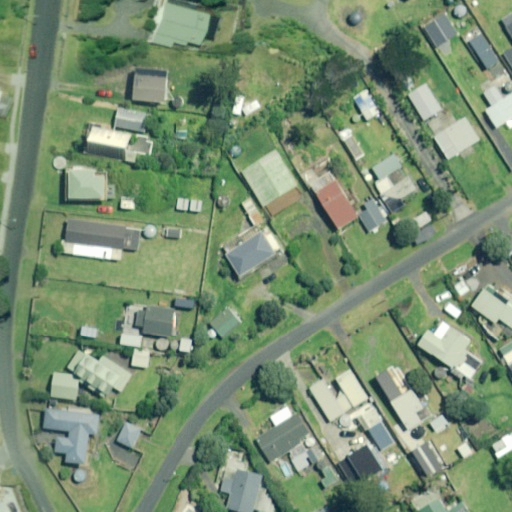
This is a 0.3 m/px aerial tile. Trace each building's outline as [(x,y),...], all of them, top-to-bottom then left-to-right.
[(217,17),(205,14),(158,4),(149,44),(171,48),(172,44),(185,46),(185,43),(198,46),(200,37),(212,40),(217,17)] [(511,47),(503,53),(511,67),(511,12),(499,20),(511,41),(511,47)] [(497,56),(489,44),(479,51),(487,63),(497,56)] [(510,130),(511,128),(511,79),(502,64),(486,75),(494,87),(482,95),(490,107),(483,112),(495,131),(506,124),(510,130)] [(164,104),(166,79),(154,78),(154,71),(139,69),(136,101),(164,104)] [(407,95),(425,122),(426,121),(434,134),(445,127),(437,115),(444,110),(424,79),(419,83),(421,86),(407,95)] [(368,121),(382,113),(369,90),(355,98),(368,121)] [(262,108),(257,101),(243,110),(247,117),(262,108)] [(117,107),(114,126),(146,133),(150,114),(117,107)] [(447,130),(436,137),(433,139),(447,162),(480,141),(466,118),(447,130)] [(138,154),(148,156),(151,144),(146,143),(147,138),(92,127),(87,152),(136,162),(138,154)] [(284,211),(306,197),(299,186),(276,150),(242,171),(265,208),(272,218),(284,211)] [(396,154),(370,170),(378,182),(373,185),(392,216),(405,207),(402,201),(417,191),(408,176),(403,179),(398,171),(405,167),(396,154)] [(312,168),(300,177),(309,189),(321,180),(312,168)] [(106,204),(105,198),(114,198),(114,186),(108,186),(108,176),(96,176),(96,169),(67,170),(68,204),(106,204)] [(322,211),(328,220),(331,218),(340,231),(359,219),(334,180),(315,192),(326,209),(322,211)] [(129,201),(129,195),(120,195),(120,211),(135,211),(135,201),(129,201)] [(190,213),(191,200),(176,198),(175,212),(190,213)] [(191,200),(190,213),(202,214),(203,201),(191,200)] [(253,200),(237,209),(243,218),(249,215),(255,225),(265,219),(253,200)] [(370,232),(387,223),(384,219),(388,217),(383,206),(378,209),(374,200),(362,207),(365,212),(360,215),(370,232)] [(121,249),(138,251),(141,230),(67,220),(64,241),(63,255),(119,263),(121,251),(121,249)] [(262,233),(257,225),(224,246),(230,254),(226,256),(224,258),(240,283),(285,255),(271,232),(264,236),(262,233)] [(164,231),(148,229),(147,240),(162,242),(164,231)] [(471,307),(495,325),(499,321),(511,330),(511,295),(504,305),(484,290),(471,307)] [(136,328),(144,329),(143,334),(170,338),(174,312),(147,307),(147,312),(138,310),(136,328)] [(224,339),(241,326),(227,310),(211,323),(224,339)] [(483,361),(465,350),(471,340),(442,322),(436,331),(430,328),(419,347),(471,380),(483,361)] [(142,337),(126,334),(124,344),(140,347),(142,337)] [(133,349),(131,368),(150,370),(151,351),(133,349)] [(73,376),(80,381),(105,398),(113,386),(121,391),(131,376),(104,357),(100,363),(81,350),(66,372),(73,376)] [(511,352),(500,359),(511,380),(511,352)] [(349,368),(333,377),(343,394),(336,398),(326,381),(311,390),(330,423),(368,401),(349,368)] [(80,381),(73,376),(52,375),(50,397),(79,400),(80,381)] [(418,426),(423,422),(418,413),(425,409),(413,388),(402,395),(393,380),(381,388),(390,402),(392,404),(400,417),(402,420),(400,422),(407,433),(418,426)] [(295,414),(289,405),(270,418),(276,427),(255,441),(271,466),(286,456),(299,474),(324,457),(295,414)] [(374,406),(356,419),(366,433),(384,421),(374,406)] [(43,410),(41,430),(73,434),(72,441),(52,438),(51,445),(56,445),(55,456),(66,457),(65,464),(87,466),(90,436),(97,437),(99,416),(43,410)] [(429,425),(435,433),(445,425),(447,428),(454,423),(446,412),(429,425)] [(124,423),(114,442),(130,451),(141,432),(124,423)] [(511,432),(491,447),(500,460),(511,451),(511,432)] [(428,442),(411,453),(427,479),(445,468),(428,442)] [(467,443),(456,450),(463,461),(474,454),(467,443)] [(336,465),(348,484),(359,477),(363,483),(386,470),(370,444),(336,465)] [(325,459),(314,466),(318,473),(320,472),(325,478),(318,482),(324,491),(340,481),(325,459)] [(262,493),(264,476),(220,471),(218,493),(230,495),(228,511),(230,511),(253,511),(254,510),(263,511),(265,493),(262,493)] [(453,505),(445,493),(418,511),(419,511),(470,511),(462,499),(453,505)]
